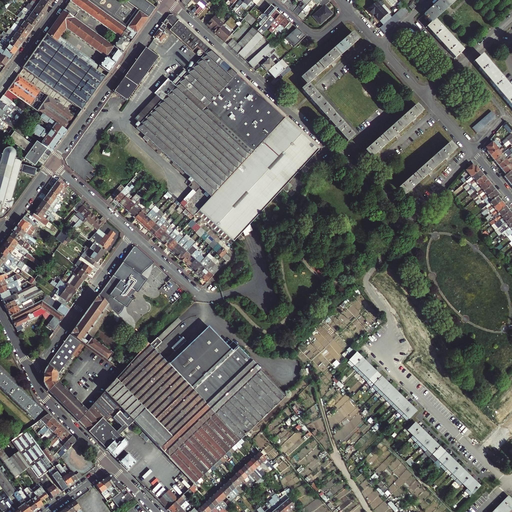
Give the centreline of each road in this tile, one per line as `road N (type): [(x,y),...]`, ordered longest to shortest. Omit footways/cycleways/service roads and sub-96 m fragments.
road 1 (residential): [(169,1),(408,219),(472,151)]
road 2 (residential): [(391,331),(386,363),(508,483)]
road 3 (residential): [(169,1),(52,162)]
road 4 (residential): [(29,372),(131,235)]
road 5 (residential): [(29,372),(42,396),(110,464)]
